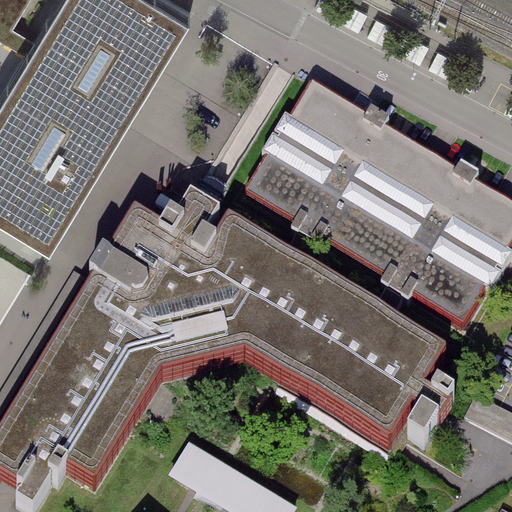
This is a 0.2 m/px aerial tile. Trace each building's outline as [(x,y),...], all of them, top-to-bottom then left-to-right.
[(163,0),(56,0),(24,55),(0,93),(0,219),(48,248),(189,15),(163,0)] [(56,0),(0,0),(0,40),(24,55),(56,0)] [(484,75),(339,0),(320,0),(315,10),(474,93),(484,75)] [(511,0),(491,0),(511,10),(511,0)] [(411,302),(466,334),(511,258),(511,210),(315,91),(247,202),(300,234),(322,248),(391,289),(411,302)] [(137,223),(0,447),(0,496),(19,508),(16,511),(42,511),(62,480),(95,500),(162,389),(246,369),(395,460),(402,449),(421,461),(443,426),(452,411),(432,398),(451,366),(394,331),(372,318),(304,277),(282,263),(193,210),(172,244),(137,223)] [(304,277),(322,248),(300,234),(282,263),(304,277)] [(394,331),(411,302),(391,289),(372,318),(394,331)]
